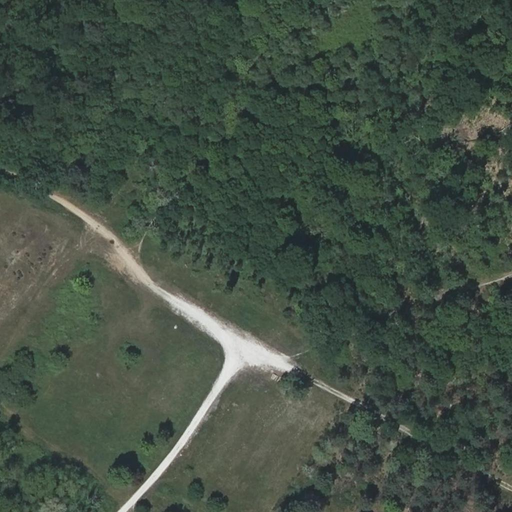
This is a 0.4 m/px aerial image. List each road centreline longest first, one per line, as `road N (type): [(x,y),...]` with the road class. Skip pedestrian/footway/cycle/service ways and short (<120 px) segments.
road 1 (track): [(133,264),(300,0)]
road 2 (track): [(245,345),(144,276),(73,208),(0,169)]
road 3 (track): [(511,485),(245,345)]
road 4 (track): [(511,271),(273,359)]
road 5 (track): [(121,511),(178,447),(245,345)]
